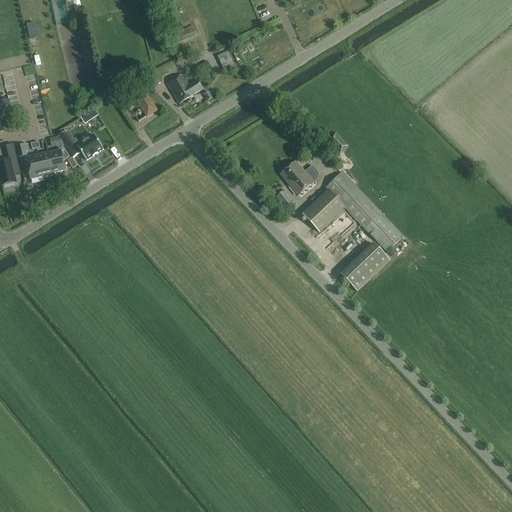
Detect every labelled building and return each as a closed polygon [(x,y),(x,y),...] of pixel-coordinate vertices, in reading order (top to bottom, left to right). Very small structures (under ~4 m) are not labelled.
[(174,45),(197,37),(193,26),(190,27),(188,23),(182,25),(183,29),(170,34),(174,45)] [(233,64),(226,47),(216,50),(223,68),(233,64)] [(161,83),(155,72),(147,77),(153,88),(161,83)] [(203,90),(197,81),(189,86),(183,76),(168,85),(179,104),(203,90)] [(157,111),(142,90),(125,101),(131,110),(139,105),(147,117),(157,111)] [(9,91),(6,98),(14,102),(18,95),(9,91)] [(203,96),(207,101),(213,98),(209,92),(203,96)] [(0,122),(2,129),(12,127),(9,114),(11,114),(8,101),(0,102),(0,122)] [(109,102),(99,110),(104,116),(114,108),(109,102)] [(88,115),(91,120),(97,117),(93,111),(88,115)] [(81,152),(82,155),(87,161),(103,150),(93,135),(93,136),(79,145),(76,140),(72,142),(66,133),(66,132),(59,137),(73,158),(73,159),(80,154),(79,154),(79,153),(81,152)] [(340,156),(349,148),(335,133),(327,141),(340,156)] [(55,139),(47,141),(49,147),(57,145),(55,139)] [(126,143),(119,146),(123,152),(129,149),(126,143)] [(0,175),(1,179),(0,179),(2,187),(16,183),(14,175),(20,173),(13,145),(6,147),(9,161),(0,162),(0,175)] [(26,156),(25,152),(29,151),(28,145),(17,148),(19,158),(26,156)] [(65,170),(61,151),(48,154),(53,173),(65,170)] [(53,173),(48,154),(38,156),(43,176),(53,173)] [(43,176),(38,156),(26,159),(31,179),(43,176)] [(68,161),(73,170),(78,167),(73,158),(68,161)] [(314,184),(296,162),(280,175),(298,197),(314,184)] [(328,191),(302,216),(319,234),(345,209),(387,253),(404,238),(342,173),(326,189),(328,191)] [(295,203),(285,191),(276,198),(286,211),(295,203)] [(375,245),(342,276),(357,292),(390,261),(375,245)]
